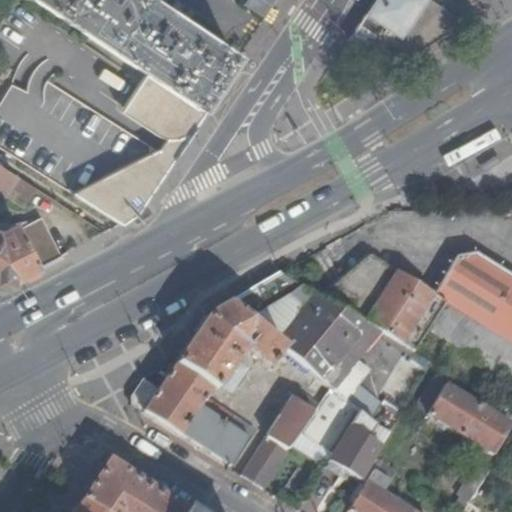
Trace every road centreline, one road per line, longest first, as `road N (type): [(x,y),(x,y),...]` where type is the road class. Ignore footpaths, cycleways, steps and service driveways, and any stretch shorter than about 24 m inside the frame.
road 1 (primary): [(5,373),(360,182),(503,95)]
road 2 (primary): [(499,45),(288,169)]
road 3 (residential): [(282,73),(226,128),(160,234)]
road 4 (residential): [(234,511),(65,412)]
road 5 (primary): [(160,234),(0,318)]
road 6 (primary): [(288,169),(160,234)]
